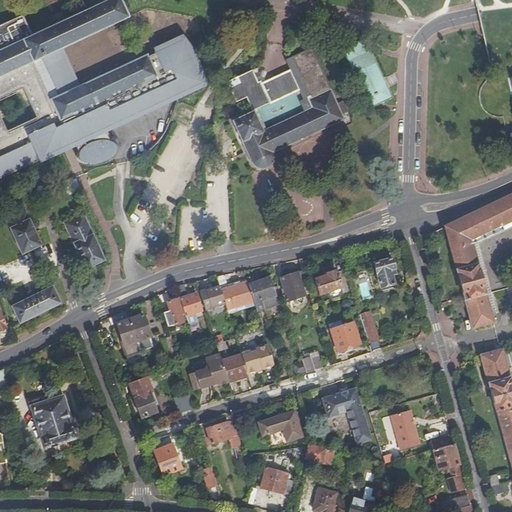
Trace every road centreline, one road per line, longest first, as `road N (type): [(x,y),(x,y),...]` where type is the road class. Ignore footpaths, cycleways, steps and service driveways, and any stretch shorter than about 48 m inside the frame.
road 1 (residential): [(80,318),(183,272),(307,246),(410,212)]
road 2 (residential): [(125,439),(437,341)]
road 3 (residential): [(485,511),(437,341)]
road 4 (residential): [(0,504),(150,507)]
road 5 (residential): [(437,341),(410,212)]
road 6 (residential): [(80,318),(125,439)]
road 7 (unknown): [(80,318),(39,200)]
